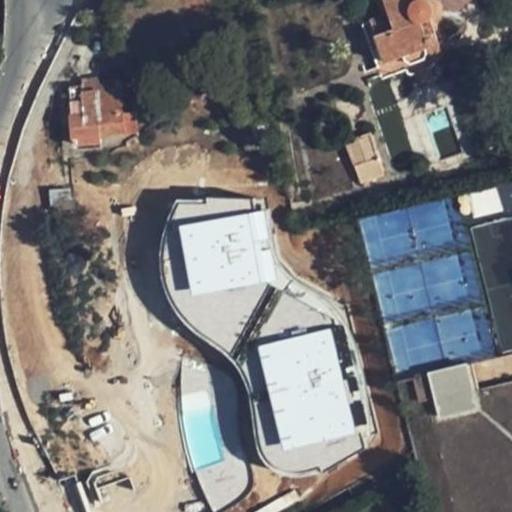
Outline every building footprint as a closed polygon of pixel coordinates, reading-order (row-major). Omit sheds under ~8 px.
[(446,54),(434,19),(440,12),(439,7),(435,0),(434,0),(382,0),(388,16),(364,26),(383,77),(446,54)] [(123,148),(121,76),(68,78),(74,155),(123,148)] [(377,156),(370,135),(348,141),(354,163),(377,156)] [(165,192),(179,274),(189,276),(208,292),(242,287),(261,290),(270,298),(253,317),(254,319),(243,331),(250,336),(248,346),(253,379),(269,377),(272,364),(293,361),(269,356),(290,352),(288,341),(303,324),(306,324),(342,331),(360,439),(376,437),(357,323),(281,256),(272,203),(261,205),(257,183),(210,191),(203,199),(165,192)] [(494,183),(467,189),(474,218),(502,211),(494,183)] [(76,359),(108,351),(98,310),(66,318),(76,359)] [(437,400),(440,415),(478,405),(474,392),(466,361),(429,370),(437,400)] [(423,397),(434,395),(430,372),(418,374),(423,397)] [(86,465),(112,460),(102,410),(76,415),(86,465)]
